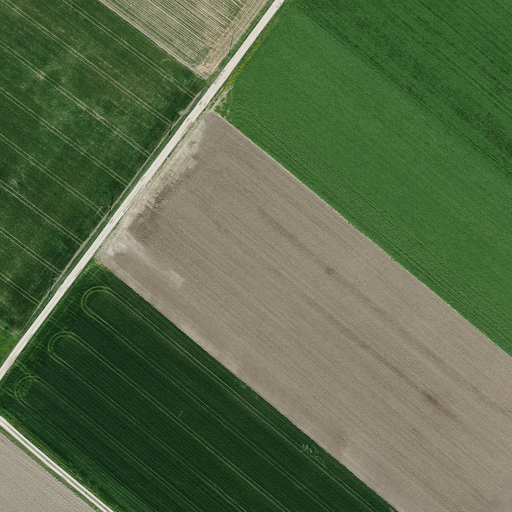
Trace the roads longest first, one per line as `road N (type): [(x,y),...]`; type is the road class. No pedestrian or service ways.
road 1 (track): [(279,0),(0,376)]
road 2 (track): [(111,511),(0,421)]
